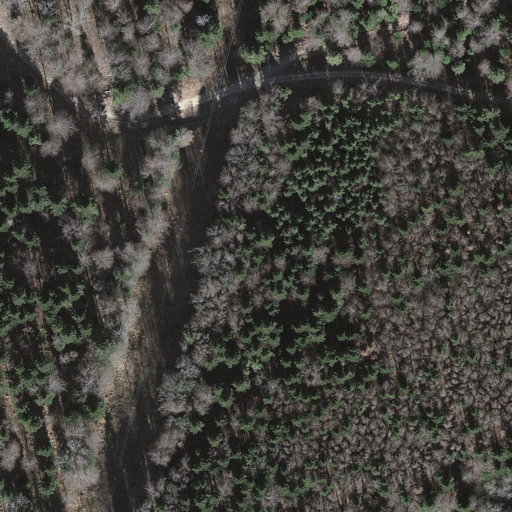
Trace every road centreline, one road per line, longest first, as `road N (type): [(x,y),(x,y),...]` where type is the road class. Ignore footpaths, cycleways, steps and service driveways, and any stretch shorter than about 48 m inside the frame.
road 1 (track): [(0,28),(76,102),(104,117),(137,118),(245,84),(336,74),(409,77),(511,98)]
road 2 (track): [(511,506),(0,508)]
road 3 (track): [(273,357),(511,254)]
road 4 (track): [(245,84),(280,62),(468,0)]
